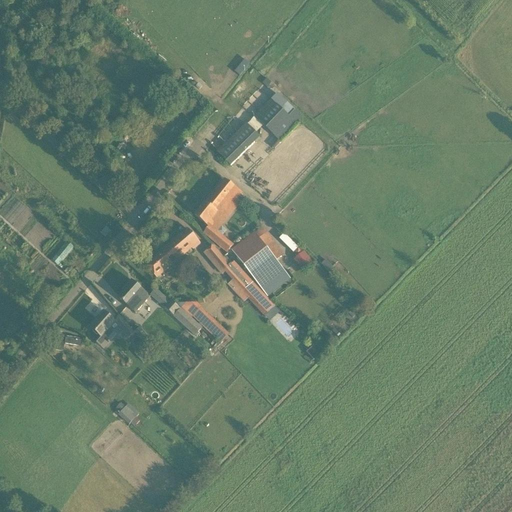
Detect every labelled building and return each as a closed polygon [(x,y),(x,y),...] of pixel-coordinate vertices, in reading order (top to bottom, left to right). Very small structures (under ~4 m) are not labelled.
[(235,71),(240,76),(250,64),(245,59),(235,71)] [(271,101),(255,118),(270,133),(286,116),(271,101)] [(246,125),(217,153),(230,167),(259,139),(246,125)] [(209,228),(205,234),(228,253),(233,247),(215,232),(228,216),(221,210),(237,191),(223,181),(195,216),(209,228)] [(254,233),(276,262),(284,256),(262,227),(254,233)] [(193,251),(200,245),(187,230),(146,266),(157,279),(171,267),(174,271),(181,266),(177,262),(192,249),(193,251)] [(280,231),(275,235),(282,242),(286,237),(280,231)] [(283,279),(287,276),(276,262),(254,233),(231,251),(264,294),(269,290),(271,292),(272,292),(273,294),(287,284),(283,279)] [(286,237),(282,242),(293,253),(298,249),(286,237)] [(205,251),(203,254),(221,275),(225,272),(233,281),(227,286),(244,303),(248,299),(264,317),(275,307),(234,262),(231,265),(213,245),(205,251)] [(64,263),(67,251),(60,249),(57,261),(64,263)] [(304,253),(294,261),(302,271),(312,263),(304,253)] [(326,260),(321,264),(332,277),(337,272),(326,260)] [(126,290),(118,299),(129,308),(136,314),(150,298),(143,292),(131,282),(126,288),(126,290)] [(150,296),(162,307),(168,300),(157,289),(150,296)] [(191,299),(181,309),(192,319),(194,318),(202,309),(193,301),(191,299)] [(181,310),(174,317),(195,337),(202,329),(181,310)] [(103,313),(90,328),(102,338),(110,329),(118,337),(122,332),(128,339),(134,334),(118,316),(113,322),(103,313)] [(22,328),(16,335),(20,338),(26,331),(22,328)] [(134,354),(143,363),(153,354),(144,345),(134,354)] [(316,347),(308,354),(314,361),(323,354),(316,347)] [(132,423),(140,414),(129,404),(125,408),(121,404),(117,409),(132,423)]
